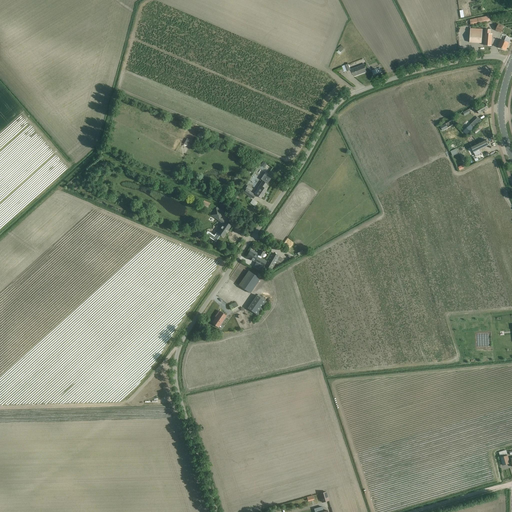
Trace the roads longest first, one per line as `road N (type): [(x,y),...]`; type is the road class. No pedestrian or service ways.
road 1 (unclassified): [(183,341),(336,106),(439,66),(489,56),(511,61)]
road 2 (unclassified): [(183,341),(140,391),(27,492)]
road 3 (unclassified): [(217,511),(179,399),(183,341)]
